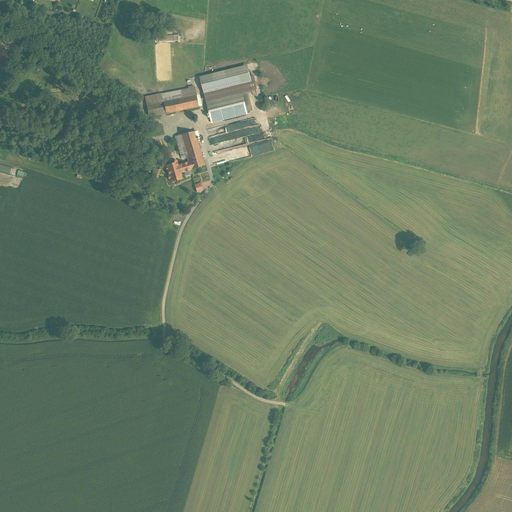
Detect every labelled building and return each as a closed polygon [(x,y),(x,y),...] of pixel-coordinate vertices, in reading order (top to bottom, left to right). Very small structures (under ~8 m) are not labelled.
[(248,69),(201,81),(204,94),(205,94),(212,92),(252,82),(248,69)] [(188,88),(162,94),(163,101),(166,113),(199,107),(195,87),(188,88)] [(206,100),(212,123),(247,114),(242,91),(213,98),(206,100)] [(163,101),(147,104),(150,116),(166,113),(163,101)] [(194,131),(175,136),(181,157),(186,155),(188,162),(191,170),(205,165),(194,131)] [(177,161),(172,162),(172,164),(166,165),(167,167),(167,168),(166,168),(167,169),(167,170),(169,175),(168,176),(169,179),(170,179),(171,182),(182,178),(180,173),(191,170),(188,162),(178,165),(177,161)] [(200,183),(194,185),(196,193),(203,191),(200,183)]
